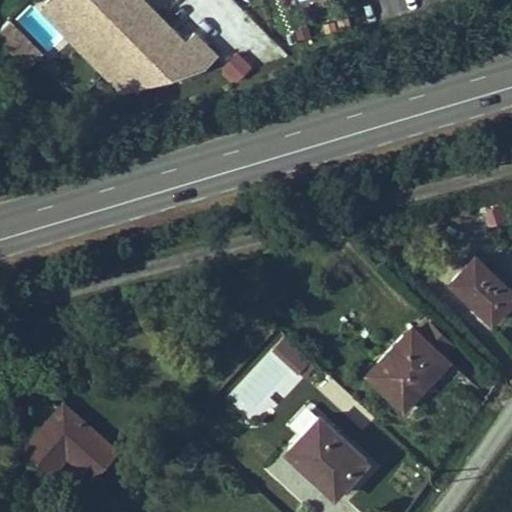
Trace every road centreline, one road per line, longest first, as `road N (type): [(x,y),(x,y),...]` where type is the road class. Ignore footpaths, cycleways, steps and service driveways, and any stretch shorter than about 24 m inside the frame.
road 1 (primary): [(0,236),(511,73)]
road 2 (primary): [(511,69),(0,213)]
